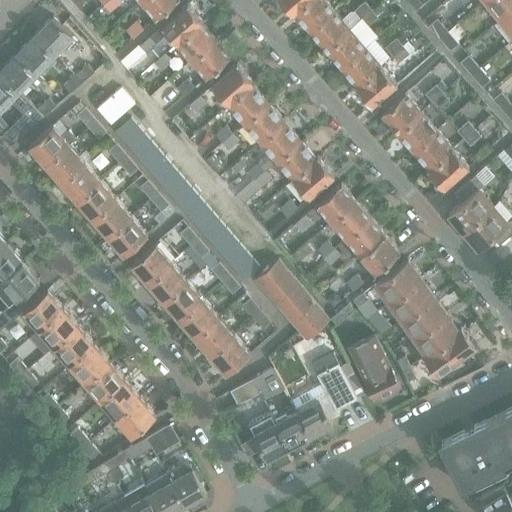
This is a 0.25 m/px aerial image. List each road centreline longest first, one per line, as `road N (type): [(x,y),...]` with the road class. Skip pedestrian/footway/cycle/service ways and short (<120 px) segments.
road 1 (residential): [(253,507),(177,371),(0,166)]
road 2 (residential): [(239,0),(511,323)]
road 3 (residential): [(511,376),(253,507)]
